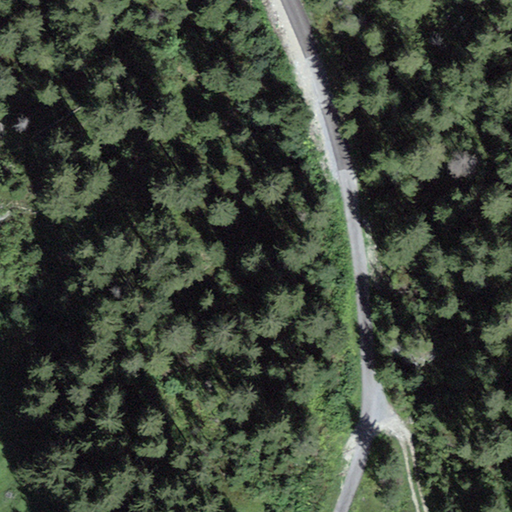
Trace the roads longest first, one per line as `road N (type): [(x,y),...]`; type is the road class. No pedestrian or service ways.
road 1 (track): [(285,0),(326,115),(368,286),(378,390),(340,511)]
road 2 (track): [(378,390),(417,476),(422,511)]
